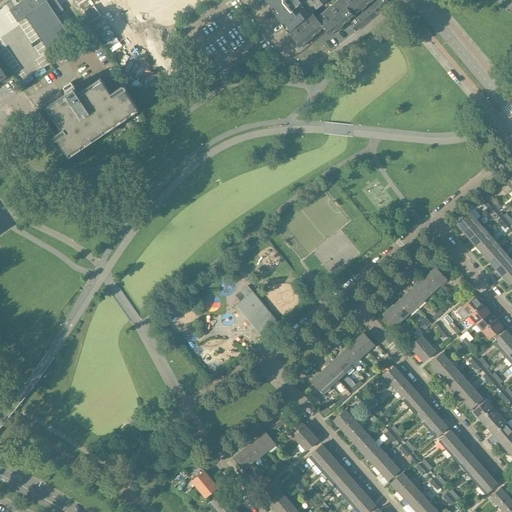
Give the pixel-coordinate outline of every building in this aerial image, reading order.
[(56,0),(28,0),(29,0),(21,6),(16,9),(15,7),(9,10),(17,23),(22,20),(26,17),(49,52),(71,37),(57,15),(63,10),(56,0)] [(356,31),(389,3),(386,0),(265,0),(266,0),(269,4),(269,5),(273,10),(273,11),(276,15),(276,16),(280,21),(280,22),(283,26),(283,27),(288,32),(289,31),(291,33),(289,34),(300,47),(320,30),(319,29),(322,26),(329,35),(349,19),(355,25),(352,27),(356,31)] [(251,49),(243,55),(247,61),(255,55),(251,49)] [(220,79),(247,61),(243,55),(242,54),(215,72),(220,79)] [(75,88),(66,94),(48,106),(64,129),(54,136),(53,137),(54,138),(56,141),(57,140),(67,154),(137,107),(125,90),(127,88),(125,86),(124,85),(123,85),(111,93),(102,81),(79,96),(75,88)] [(456,223),(463,231),(476,219),(470,212),(468,213),(467,213),(456,223)] [(476,219),(463,231),(470,238),(483,227),(476,219)] [(483,227),(470,238),(476,246),(489,235),(483,227)] [(489,235),(476,246),(483,254),(496,242),(489,235)] [(496,242),(483,254),(489,261),(503,250),(496,242)] [(503,250),(489,261),(496,269),(509,257),(503,250)] [(511,260),(509,257),(496,269),(502,276),(511,267),(511,260)] [(436,267),(428,274),(438,286),(446,278),(436,267)] [(511,267),(502,276),(509,284),(511,281),(511,267)] [(428,274),(420,281),(431,292),(438,286),(428,274)] [(420,281),(413,288),(423,299),(431,292),(420,281)] [(267,332),(278,323),(247,286),(240,291),(245,297),(240,301),(241,301),(236,305),(252,324),(256,320),(259,323),(254,327),(259,333),(264,328),(267,332)] [(413,288),(406,295),(416,306),(423,299),(413,288)] [(406,295),(398,301),(408,313),(416,306),(406,295)] [(462,307),(469,316),(482,304),(475,296),(462,307)] [(398,301),(391,308),(401,319),(408,313),(398,301)] [(489,311),(482,304),(469,316),(475,323),(489,311)] [(393,326),(401,319),(391,308),(383,315),(393,326)] [(496,319),(489,311),(475,323),(482,331),(496,319)] [(496,319),(482,331),(489,339),(503,327),(496,319)] [(492,342),(499,350),(511,338),(505,330),(492,342)] [(364,333),(356,340),(366,351),(374,344),(364,333)] [(410,346),(417,354),(428,344),(421,336),(410,346)] [(511,338),(499,350),(505,357),(511,351),(511,338)] [(356,340),(349,347),(359,358),(366,351),(356,340)] [(428,344),(417,354),(424,361),(435,352),(428,344)] [(349,347),(341,354),(351,365),(359,358),(349,347)] [(430,363),(437,371),(448,361),(441,353),(430,363)] [(341,354),(334,360),(346,373),(353,367),(351,365),(341,354)] [(334,360),(326,367),(338,380),(346,373),(334,360)] [(448,361),(437,371),(444,378),(455,368),(448,361)] [(384,375),(391,383),(400,374),(393,366),(384,375)] [(326,367),(319,374),(330,387),(338,380),(326,367)] [(455,368),(444,378),(450,386),(461,376),(455,368)] [(321,392),(323,394),(330,387),(319,374),(311,381),(321,392)] [(407,382),(400,374),(391,383),(397,390),(407,382)] [(461,376),(450,386),(457,393),(468,383),(461,376)] [(413,389),(407,382),(397,390),(404,398),(413,389)] [(468,383),(457,393),(464,401),(475,391),(468,383)] [(413,389),(404,398),(402,400),(409,407),(420,397),(413,389)] [(475,391),(464,401),(470,409),(482,399),(475,391)] [(363,395),(369,402),(372,399),(366,392),(363,395)] [(420,397),(409,407),(415,415),(417,413),(427,404),(420,397)] [(372,399),(369,402),(371,404),(370,405),(373,408),(377,404),(372,399)] [(472,411),(479,419),(493,407),(486,399),(472,411)] [(427,404),(417,413),(423,420),(433,412),(427,404)] [(323,411),(321,409),(320,411),(324,415),(330,410),(327,407),(323,411)] [(493,407),(479,419),(486,427),(500,415),(493,407)] [(333,420),(341,428),(352,418),(345,410),(333,420)] [(433,412),(423,420),(422,422),(428,430),(440,419),(433,412)] [(500,415),(486,427),(493,434),(506,422),(500,415)] [(285,427),(299,443),(311,433),(303,424),(302,425),(296,418),(285,427)] [(352,418),(341,428),(347,435),(358,425),(352,418)] [(440,419),(428,430),(435,437),(437,436),(447,427),(440,419)] [(511,428),(506,422),(493,434),(500,442),(511,431),(511,428)] [(358,425),(347,435),(354,443),(365,432),(358,425)] [(277,428),(271,433),(275,438),(281,433),(277,428)] [(438,441),(445,448),(456,438),(449,430),(440,439),(438,441)] [(511,431),(500,442),(506,450),(511,444),(511,431)] [(265,432),(257,438),(267,450),(275,443),(265,432)] [(365,432),(354,443),(361,450),(372,440),(365,432)] [(317,440),(311,433),(299,443),(306,450),(317,440)] [(257,438),(249,445),(259,456),(267,450),(257,438)] [(456,438),(445,448),(451,456),(463,446),(456,438)] [(372,440),(361,450),(368,458),(379,447),(372,440)] [(249,445),(242,451),(251,463),(259,456),(249,445)] [(308,456),(315,464),(328,453),(321,445),(310,455),(308,456)] [(463,446),(451,456),(458,464),(470,453),(463,446)] [(379,447),(368,458),(374,465),(385,455),(379,447)] [(242,451),(234,458),(243,469),(251,463),(242,451)] [(328,453),(315,464),(322,472),(335,460),(328,453)] [(470,453),(458,464),(465,471),(476,461),(470,453)] [(385,455),(374,465),(381,472),(392,462),(385,455)] [(335,460),(322,472),(328,479),(342,468),(335,460)] [(476,461),(465,471),(471,479),(483,468),(476,461)] [(392,462),(381,472),(388,480),(399,470),(392,462)] [(342,468),(328,479),(335,487),(348,476),(342,468)] [(483,468),(471,479),(478,486),(489,476),(483,468)] [(192,480),(199,489),(210,479),(204,471),(192,480)] [(391,483),(398,491),(409,481),(402,473),(391,483)] [(348,476),(335,487),(342,494),(355,483),(348,476)] [(489,476),(478,486),(485,494),(486,492),(487,492),(496,484),(489,476)] [(217,487),(210,479),(199,489),(205,497),(217,487)] [(409,481),(398,491),(405,498),(416,488),(409,481)] [(262,493),(269,501),(281,492),(274,483),(262,493)] [(355,483),(342,494),(348,502),(362,490),(355,483)] [(191,488),(185,493),(188,497),(194,492),(191,488)] [(416,488),(405,498),(412,506),(423,496),(416,488)] [(490,497),(497,505),(507,496),(500,488),(490,497)] [(362,490),(348,502),(355,509),(368,498),(362,490)] [(208,504),(214,511),(228,501),(221,492),(209,502),(208,504)] [(281,492),(269,501),(275,509),(287,499),(281,492)] [(423,496),(412,506),(417,511),(419,511),(429,503),(423,496)] [(511,501),(507,496),(497,505),(503,511),(511,504),(511,501)] [(368,498),(355,509),(357,511),(367,511),(375,506),(368,498)] [(287,499),(275,509),(277,511),(287,511),(293,507),(287,499)] [(230,511),(234,509),(228,501),(214,511),(230,511)] [(429,503),(419,511),(434,511),(436,511),(429,503)]
